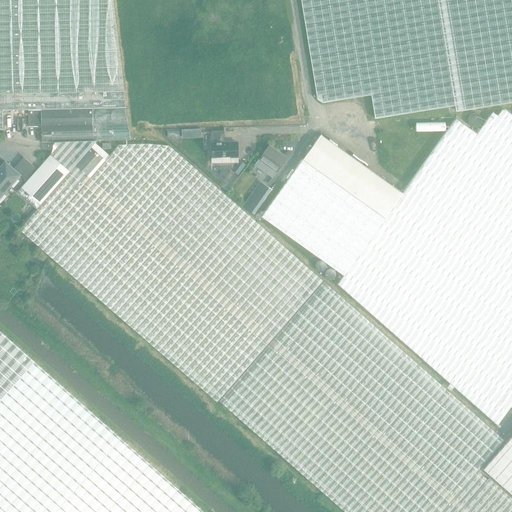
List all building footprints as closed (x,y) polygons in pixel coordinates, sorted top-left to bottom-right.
[(3,109),(28,109),(92,108),(93,140),(96,140),(130,140),(126,107),(127,107),(113,0),(0,0),(0,128),(3,128),(3,109)] [(511,0),(298,0),(314,96),(321,102),(370,94),(375,119),(393,116),(397,115),(455,106),(456,112),(511,102),(511,0)] [(41,126),(42,142),(54,142),(93,140),(92,108),(28,109),(28,126),(41,126)] [(267,209),(262,217),(344,275),(338,284),(497,424),(497,425),(511,403),(511,115),(508,112),(503,119),(492,112),(477,134),(455,118),(407,187),(402,193),(384,219),(302,160),(284,186),(267,209)] [(446,121),(417,121),(417,130),(446,130),(446,121)] [(402,193),(321,134),(302,160),(384,219),(402,193)] [(54,142),(50,154),(70,171),(75,165),(94,143),(96,140),(93,140),(54,142)] [(210,156),(211,163),(237,162),(236,143),(229,143),(229,142),(210,143),(210,144),(209,144),(209,149),(208,151),(208,154),(210,156)] [(36,210),(19,229),(217,402),(218,400),(221,403),(246,424),(310,482),(344,511),(511,511),(511,501),(488,480),(477,471),(478,469),(503,440),(485,424),(326,284),(322,281),(171,148),(148,143),(118,145),(108,156),(90,178),(75,165),(74,167),(70,171),(36,210)] [(94,143),(75,165),(90,178),(108,156),(95,145),(94,143)] [(259,159),(255,165),(272,177),(276,171),(286,158),(269,146),(259,159)] [(16,193),(36,210),(70,171),(50,154),(16,193)] [(24,181),(34,169),(23,159),(13,170),(5,163),(0,168),(0,197),(19,176),(24,181)] [(254,190),(243,206),(254,214),(261,204),(272,189),(266,185),(259,194),(254,190)] [(0,511),(204,511),(0,330),(0,511)] [(511,436),(483,469),(511,494),(511,436)]
